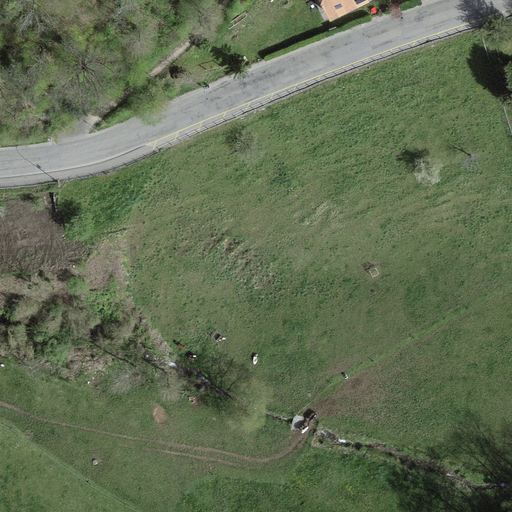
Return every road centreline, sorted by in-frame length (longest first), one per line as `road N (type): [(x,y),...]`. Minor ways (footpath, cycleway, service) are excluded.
road 1 (tertiary): [(493,0),(272,76),(135,136),(59,160),(0,166)]
road 2 (track): [(223,0),(184,47),(83,127),(59,160)]
